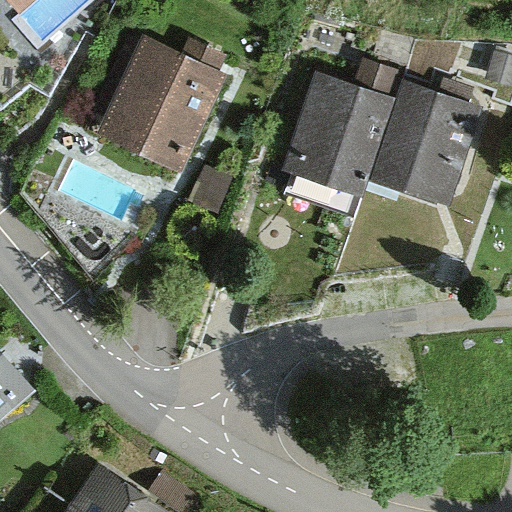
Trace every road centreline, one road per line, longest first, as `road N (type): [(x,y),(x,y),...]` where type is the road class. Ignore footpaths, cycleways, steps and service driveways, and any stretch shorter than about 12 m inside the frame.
road 1 (residential): [(188,430),(250,367),(325,331),(511,315)]
road 2 (residential): [(188,430),(73,345),(0,255)]
road 3 (residential): [(355,511),(188,430)]
